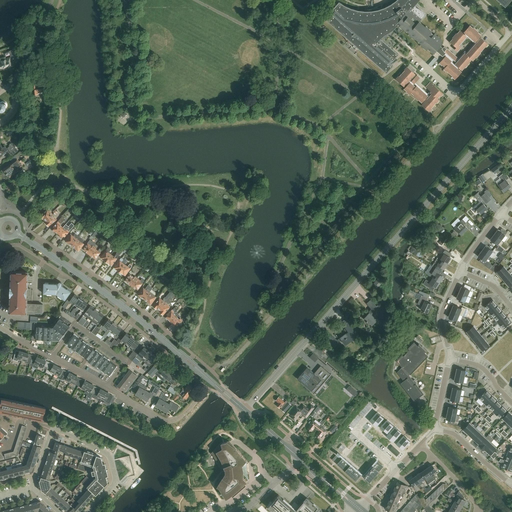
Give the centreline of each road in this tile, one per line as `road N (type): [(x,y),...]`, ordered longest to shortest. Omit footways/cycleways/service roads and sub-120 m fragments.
road 1 (tertiary): [(245,410),(511,107)]
road 2 (tertiary): [(245,410),(129,311),(17,233)]
road 3 (residential): [(0,326),(162,420),(182,415),(205,390)]
road 4 (residential): [(511,32),(455,93),(396,40)]
road 5 (residential): [(89,511),(115,479),(108,453),(52,427)]
